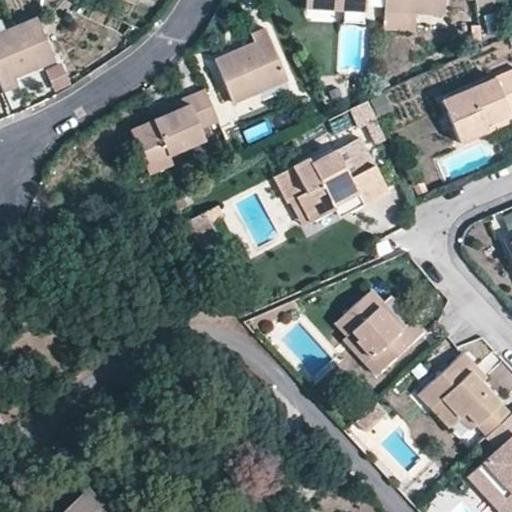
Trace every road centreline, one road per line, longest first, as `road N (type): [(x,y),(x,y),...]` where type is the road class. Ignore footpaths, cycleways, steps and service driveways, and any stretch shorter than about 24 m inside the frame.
road 1 (residential): [(0,464),(132,351),(174,337),(230,340),(267,364),(400,511)]
road 2 (residential): [(193,0),(148,60),(0,156)]
road 3 (residential): [(511,180),(442,208),(427,229),(436,263),(511,342)]
